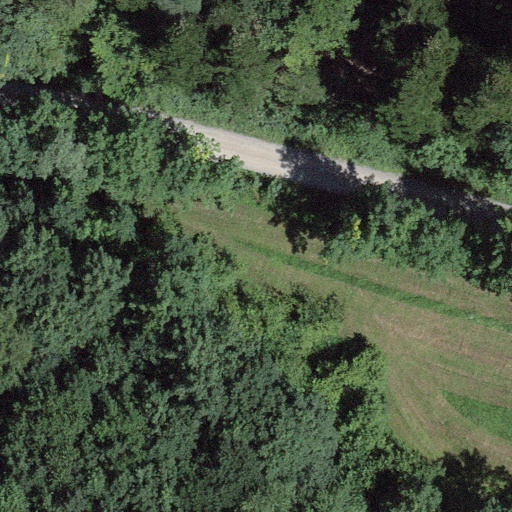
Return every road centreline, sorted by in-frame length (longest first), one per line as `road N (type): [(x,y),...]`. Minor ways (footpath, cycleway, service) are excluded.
road 1 (track): [(0,250),(89,327),(303,416),(511,455)]
road 2 (track): [(0,15),(223,22),(511,104)]
